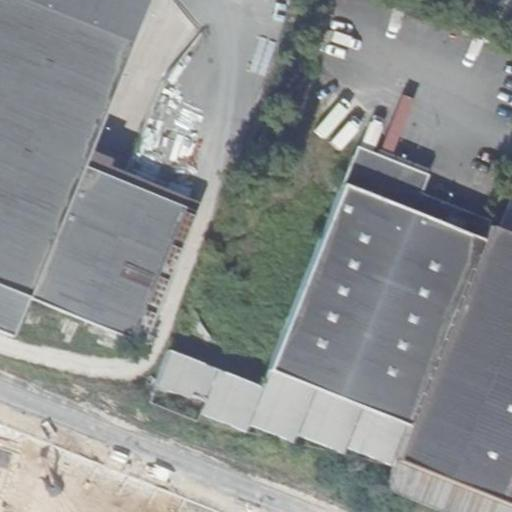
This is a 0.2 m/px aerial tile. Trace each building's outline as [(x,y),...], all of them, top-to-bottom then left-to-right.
[(0,0),(0,42),(16,0),(0,0)] [(16,0),(0,42),(0,240),(43,260),(28,299),(144,345),(197,212),(82,166),(150,0),(16,0)] [(166,351),(400,444),(486,229),(488,224),(323,159),(327,148),(257,120),(166,351)] [(511,511),(511,239),(486,229),(400,444),(390,469),(497,511),(511,511)] [(0,511),(282,511),(0,412),(0,511)]
